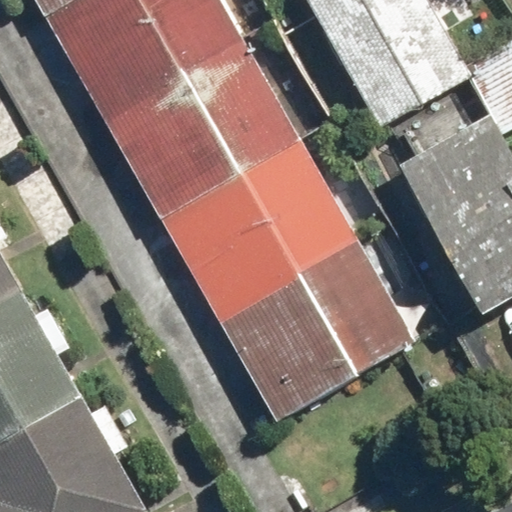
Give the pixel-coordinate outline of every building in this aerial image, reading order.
[(220,0),(38,0),(277,419),(415,342),(220,0)] [(429,0),(311,0),(383,126),(473,76),(429,0)] [(511,38),(467,64),(506,132),(511,128),(511,38)] [(511,146),(493,113),(404,163),(490,313),(511,300),(511,146)] [(0,511),(141,511),(151,507),(0,244),(0,511)]
